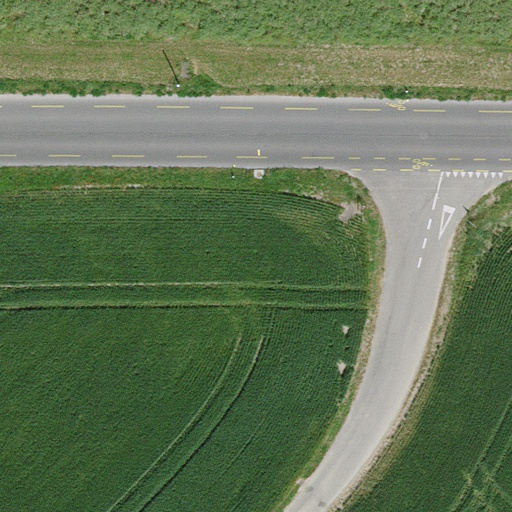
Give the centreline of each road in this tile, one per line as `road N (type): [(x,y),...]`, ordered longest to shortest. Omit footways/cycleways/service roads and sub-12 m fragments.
road 1 (tertiary): [(0,129),(452,135)]
road 2 (unclassified): [(308,511),(380,398),(415,297),(452,135)]
